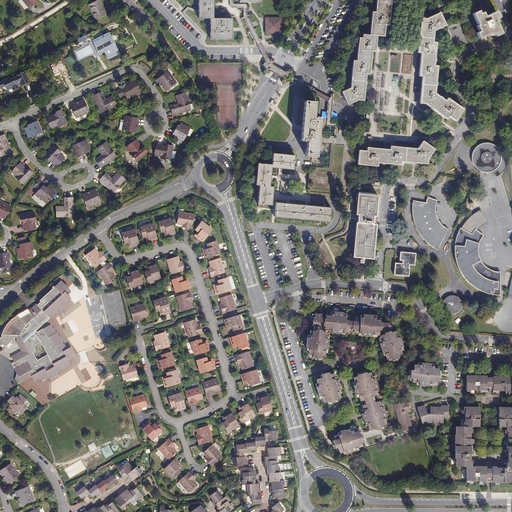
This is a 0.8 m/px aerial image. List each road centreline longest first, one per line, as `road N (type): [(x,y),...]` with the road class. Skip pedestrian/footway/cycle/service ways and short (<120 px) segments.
road 1 (residential): [(498,0),(505,36),(463,51),(452,70),(468,119),(429,176),(385,184),(375,286)]
road 2 (residential): [(175,423),(207,413),(232,392),(191,251),(178,244),(126,261),(97,227)]
road 3 (residential): [(10,122),(134,69),(156,96),(157,113)]
road 4 (residential): [(261,312),(304,483)]
road 5 (residential): [(322,471),(306,449),(261,312)]
road 6 (residential): [(511,503),(374,502),(346,486)]
road 7 (residential): [(330,445),(290,322),(293,288)]
road 8 (residential): [(285,57),(204,50),(154,0)]
road 9 (residential): [(361,511),(488,511)]
